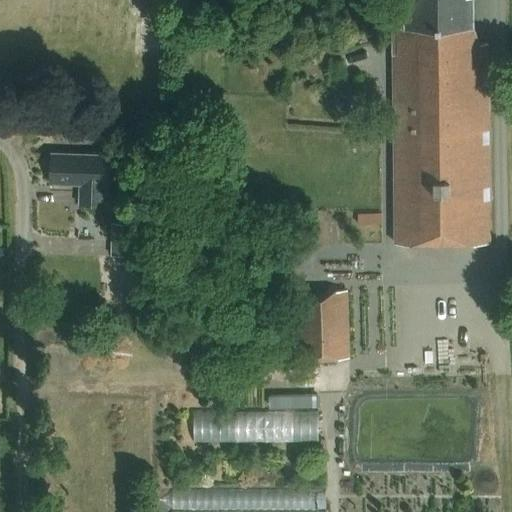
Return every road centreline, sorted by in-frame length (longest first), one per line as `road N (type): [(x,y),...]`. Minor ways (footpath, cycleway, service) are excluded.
road 1 (track): [(21,511),(22,261)]
road 2 (residential): [(0,139),(22,171),(22,261)]
